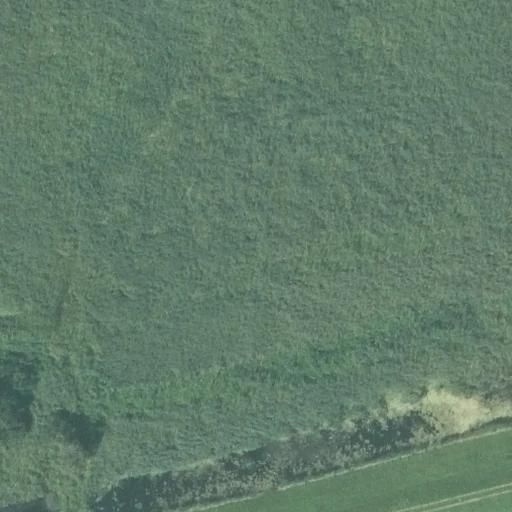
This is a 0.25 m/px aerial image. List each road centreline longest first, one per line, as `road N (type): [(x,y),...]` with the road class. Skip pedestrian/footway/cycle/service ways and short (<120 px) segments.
road 1 (track): [(80,410),(231,381),(511,306)]
road 2 (track): [(74,511),(80,398),(72,374),(62,353),(0,344)]
